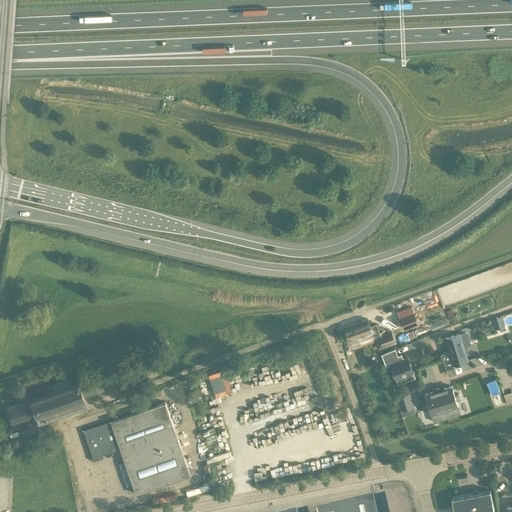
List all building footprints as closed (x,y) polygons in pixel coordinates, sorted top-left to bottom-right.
[(413,311),(399,316),(404,329),(418,324),(413,311)] [(495,330),(505,327),(501,315),(491,318),(495,330)] [(374,338),(372,332),(367,319),(345,328),(349,340),(351,346),(374,338)] [(376,336),(379,347),(393,342),(389,331),(376,336)] [(446,370),(454,367),(453,365),(467,360),(459,334),(444,338),(448,351),(441,353),(446,370)] [(394,349),(381,354),(386,367),(390,365),(395,378),(413,372),(407,357),(403,359),(401,355),(397,356),(394,349)] [(69,377),(51,383),(54,391),(33,398),(37,413),(41,424),(88,408),(84,396),(103,390),(98,376),(71,385),(69,377)] [(13,421),(37,413),(33,398),(54,391),(51,383),(19,395),(22,402),(8,407),(13,421)] [(443,386),(437,388),(447,417),(460,413),(456,400),(460,399),(459,393),(454,395),(451,386),(443,388),(443,386)] [(433,421),(447,417),(437,388),(432,390),(433,392),(425,394),(428,403),(423,404),(425,410),(429,409),(433,421)] [(407,393),(397,397),(401,410),(412,405),(407,393)] [(103,457),(102,454),(120,448),(136,494),(191,474),(165,402),(110,421),(83,430),(94,460),(103,457)] [(44,435),(24,441),(27,451),(47,445),(44,435)] [(494,511),(490,490),(451,498),(453,511),(494,511)] [(376,511),(373,497),(316,510),(316,511),(376,511)]
